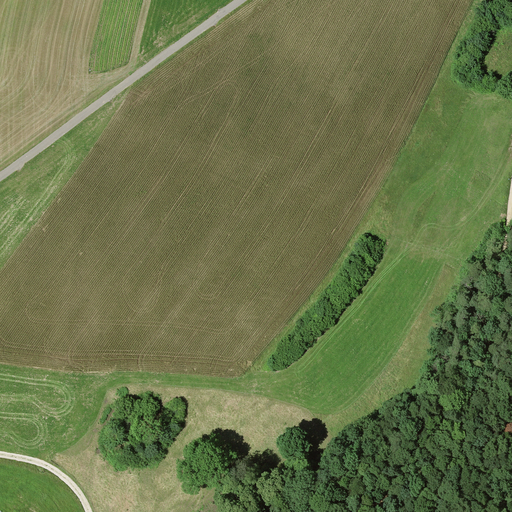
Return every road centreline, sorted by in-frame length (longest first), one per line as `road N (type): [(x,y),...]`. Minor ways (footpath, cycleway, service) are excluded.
road 1 (track): [(444,511),(487,360),(511,202)]
road 2 (track): [(0,176),(238,0)]
